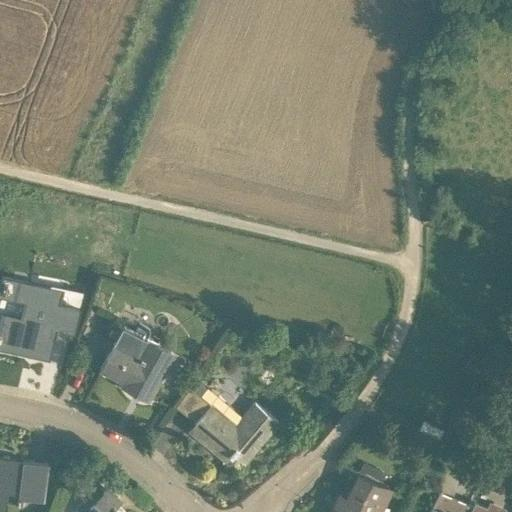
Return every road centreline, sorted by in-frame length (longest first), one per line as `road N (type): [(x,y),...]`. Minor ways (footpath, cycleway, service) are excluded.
road 1 (unclassified): [(415,264),(0,164)]
road 2 (residential): [(259,511),(360,401),(395,345),(415,264)]
road 3 (unclassified): [(415,264),(408,111),(450,0)]
road 4 (residential): [(0,404),(115,445),(188,511)]
